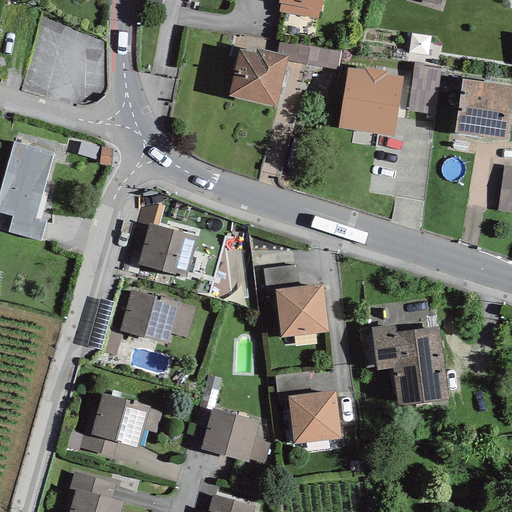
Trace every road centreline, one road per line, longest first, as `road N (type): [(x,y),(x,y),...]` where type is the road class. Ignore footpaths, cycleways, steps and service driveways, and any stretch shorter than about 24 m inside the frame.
road 1 (residential): [(153,152),(110,204),(22,511)]
road 2 (tertiary): [(153,152),(234,192),(511,279)]
road 3 (unknown): [(320,219),(346,402)]
road 4 (residential): [(131,118),(92,123),(0,98)]
